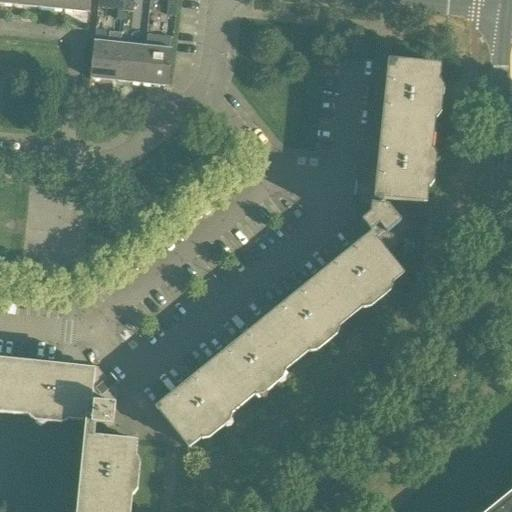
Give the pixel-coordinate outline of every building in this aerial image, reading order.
[(12,0),(12,6),(38,9),(39,0),(12,0)] [(63,0),(39,0),(38,9),(62,11),(63,0)] [(63,0),(62,11),(89,14),(90,0),(63,0)] [(115,0),(115,11),(122,12),(123,0),(115,0)] [(123,0),(122,12),(132,13),(133,0),(123,0)] [(177,1),(169,0),(168,0),(166,17),(175,18),(177,1)] [(90,80),(115,82),(119,44),(94,42),(90,80)] [(146,47),(119,44),(115,82),(142,85),(146,47)] [(146,47),(142,85),(167,88),(171,50),(146,47)] [(437,67),(392,62),(380,183),(364,181),(369,216),(360,223),(373,238),(158,412),(186,447),(402,272),(385,251),(397,242),(399,244),(410,235),(408,233),(414,228),(417,205),(423,206),(437,67)] [(0,410),(85,419),(83,444),(89,445),(81,511),(126,511),(134,442),(104,439),(106,426),(113,427),(115,405),(110,404),(111,392),(88,375),(0,365),(0,410)] [(511,511),(511,498),(505,505),(501,500),(486,511),(511,511)]
